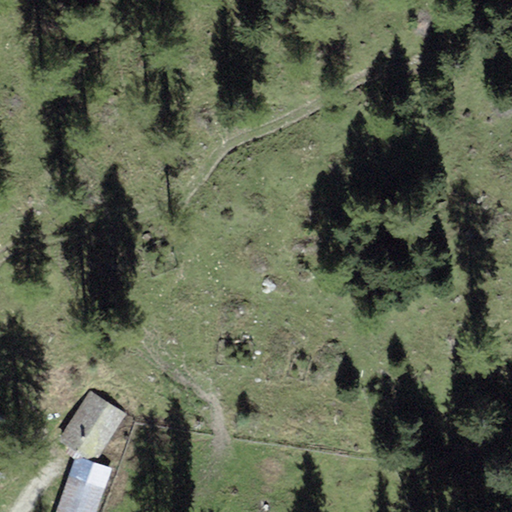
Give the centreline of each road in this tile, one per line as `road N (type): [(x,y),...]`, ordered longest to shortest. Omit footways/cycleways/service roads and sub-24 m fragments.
road 1 (track): [(0,267),(38,235),(162,223),(246,145),(375,79),(511,54)]
road 2 (track): [(23,511),(50,457),(0,351)]
